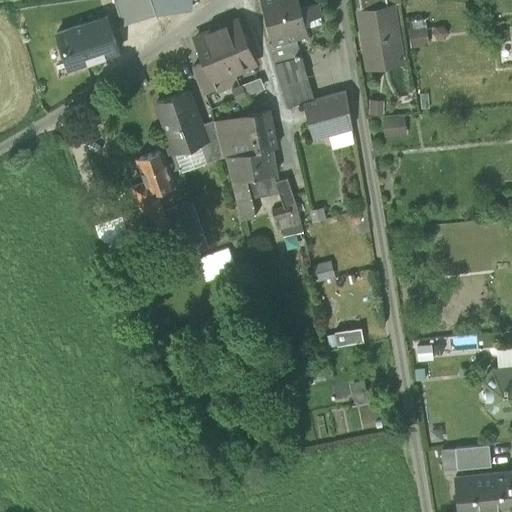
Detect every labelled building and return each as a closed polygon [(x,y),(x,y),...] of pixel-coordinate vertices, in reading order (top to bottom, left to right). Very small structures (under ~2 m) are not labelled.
[(156,15),(150,0),(113,0),(122,25),(156,15)] [(150,0),(156,15),(187,11),(185,0),(150,0)] [(260,0),(272,43),(295,37),(308,34),(304,19),(320,15),(317,3),(301,7),(299,0),(260,0)] [(364,8),(365,13),(388,9),(386,0),(358,0),(360,9),(364,8)] [(391,10),(391,11),(403,9),(401,0),(388,0),(390,9),(391,10)] [(369,61),(370,62),(398,57),(398,56),(391,11),(391,10),(390,9),(388,9),(365,13),(362,14),(369,61)] [(106,16),(56,33),(68,69),(118,52),(106,16)] [(221,28),(216,30),(234,72),(255,63),(237,21),(221,28)] [(209,28),(211,32),(216,30),(221,28),(219,24),(209,28)] [(426,27),(408,30),(411,48),(429,46),(426,27)] [(213,80),(234,72),(216,30),(211,32),(194,39),(204,62),(212,81),(213,80)] [(313,53),(308,34),(295,37),(301,56),(313,53)] [(301,56),(295,37),(272,43),(269,44),(275,63),(301,56)] [(287,107),(309,102),(314,100),(301,56),(275,63),(287,107)] [(398,57),(370,62),(370,67),(399,63),(398,57)] [(193,67),(204,94),(217,88),(213,80),(212,81),(204,62),(193,67)] [(259,78),(242,85),(246,96),(264,89),(259,78)] [(232,89),(237,100),(246,96),(242,85),(232,89)] [(171,145),(174,152),(199,143),(206,141),(200,124),(188,91),(156,103),(167,134),(171,145)] [(346,91),(314,100),(309,102),(317,136),(328,134),(352,127),(346,91)] [(384,101),(369,100),(368,115),(384,116),(384,101)] [(223,156),(227,156),(272,148),(272,149),(277,148),(269,110),(214,121),(223,156)] [(405,116),(384,117),(385,137),(406,135),(405,116)] [(199,143),(206,162),(223,156),(214,121),(214,120),(200,124),(206,141),(199,143)] [(354,142),(352,127),(328,134),(332,149),(354,142)] [(206,162),(199,143),(174,152),(181,172),(206,162)] [(160,149),(160,150),(161,150),(169,173),(180,168),(174,152),(171,145),(160,149)] [(277,173),(272,149),(272,148),(227,156),(233,181),(246,178),(272,174),(277,173)] [(139,209),(143,219),(163,212),(155,192),(173,185),(169,173),(161,150),(160,150),(138,158),(144,182),(132,187),(139,209)] [(274,181),(272,174),(246,178),(251,197),(278,192),(274,181)] [(289,205),(290,208),(297,206),(287,177),(274,181),(278,192),(283,207),(289,205)] [(233,181),(242,220),(256,216),(251,197),(246,178),(233,181)] [(164,230),(172,252),(206,240),(192,201),(163,212),(169,228),(164,230)] [(271,210),(274,220),(299,213),(297,206),(290,208),(289,205),(283,207),(271,210)] [(324,207),(310,210),(313,221),(327,218),(324,207)] [(123,215),(132,241),(164,230),(169,228),(163,212),(143,219),(139,209),(123,215)] [(104,251),(132,241),(123,215),(95,225),(104,251)] [(282,233),(283,237),(303,232),(302,228),(301,222),(280,227),(282,234),(282,233)] [(206,240),(172,252),(175,258),(208,247),(206,240)] [(228,247),(196,258),(205,283),(237,271),(228,247)] [(332,259),(314,264),(318,281),(336,276),(332,259)] [(362,328),(334,332),(337,346),(364,342),(362,328)] [(433,346),(416,346),(417,362),(433,361),(433,346)] [(511,347),(495,349),(497,368),(511,366),(511,347)] [(263,383),(259,365),(243,368),(246,386),(263,383)] [(483,379),(484,387),(480,388),(478,391),(478,393),(478,396),(481,398),(485,399),(486,405),(497,414),(511,413),(511,366),(497,368),(492,369),(483,379)] [(368,402),(365,380),(351,381),(354,404),(368,402)] [(454,447),(456,468),(488,465),(486,444),(454,447)] [(456,468),(454,447),(440,448),(442,470),(456,468)] [(472,473),(472,475),(475,511),(477,511),(503,509),(511,507),(511,471),(474,475),(474,473),(472,473)] [(472,511),(475,511),(472,475),(457,477),(457,475),(455,475),(459,511),(472,511)]
